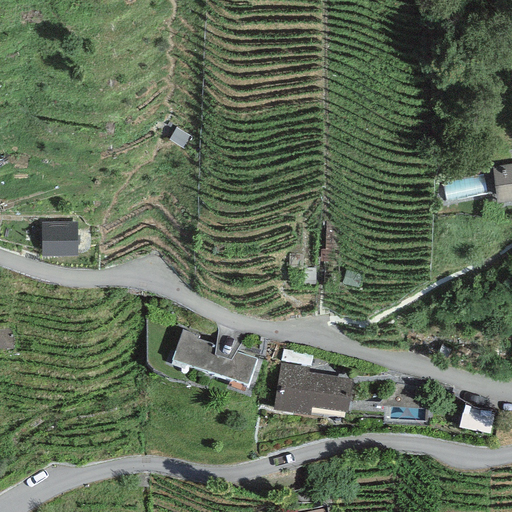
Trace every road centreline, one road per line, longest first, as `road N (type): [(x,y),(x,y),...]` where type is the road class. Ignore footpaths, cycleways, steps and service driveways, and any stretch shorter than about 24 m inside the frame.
road 1 (unclassified): [(511,390),(255,327),(145,282),(65,277),(0,257)]
road 2 (unclassified): [(10,511),(60,482),(136,463),(228,473),(370,442),(511,454)]
